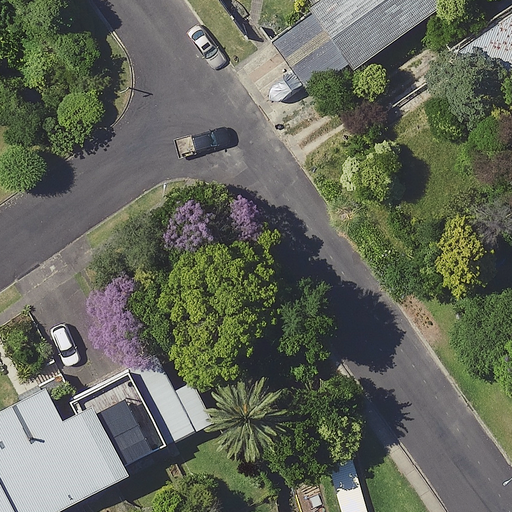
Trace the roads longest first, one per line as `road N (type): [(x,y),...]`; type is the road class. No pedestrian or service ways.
road 1 (residential): [(204,107),(492,511)]
road 2 (residential): [(0,252),(204,107)]
road 3 (residential): [(125,0),(204,107)]
